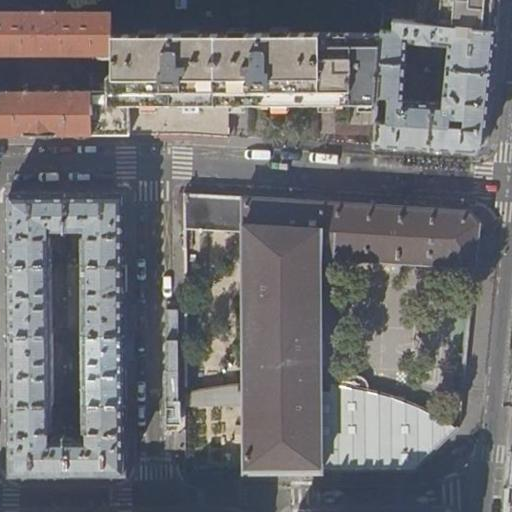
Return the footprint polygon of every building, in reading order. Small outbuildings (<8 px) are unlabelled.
[(111,0),(112,9),(112,58),(112,74),(91,74),(91,89),(91,133),(108,133),(184,134),(229,136),(229,103),(241,103),(252,103),(304,103),(316,103),(332,103),(378,103),(378,97),(380,60),(382,32),(246,33),(245,0),(111,0)] [(499,0),(417,0),(415,21),(496,29),(499,5),(499,0)] [(44,9),(0,9),(0,53),(97,53),(102,58),(112,58),(112,9),(47,9),(47,7),(44,7),(44,9)] [(495,46),(496,29),(394,20),(393,30),(382,29),(382,32),(380,60),(406,63),(408,41),(448,44),(446,67),(493,71),(495,46)] [(404,100),(406,63),(380,60),(378,97),(388,97),(387,120),(377,120),(375,145),(401,146),(430,148),(433,101),(404,100)] [(489,115),(493,71),(446,67),(443,102),(433,101),(430,148),(453,149),(476,150),(487,141),(489,115)] [(26,89),(0,88),(0,133),(30,133),(91,133),(91,89),(29,89),(29,86),(26,86),(26,89)] [(244,388),(244,405),(244,472),(284,472),(323,472),(414,471),(460,427),(431,411),(411,403),(389,395),(355,387),(322,382),(322,372),(321,256),(476,266),(478,235),(480,222),(470,210),(415,207),(279,199),(242,196),(184,192),(184,228),(243,232),(244,388)] [(47,230),(67,230),(67,193),(33,194),(9,194),(9,228),(9,264),(51,263),(51,238),(50,236),(49,235),(47,235),(47,230)] [(67,193),(67,230),(85,230),(85,235),(83,235),(82,237),(82,263),(124,263),(124,228),(124,194),(92,194),(67,193)] [(51,263),(9,264),(9,298),(9,334),(52,334),(51,263)] [(124,302),(124,263),(82,263),(82,333),(125,333),(124,302)] [(125,368),(125,333),(82,333),(82,403),(125,403),(125,368)] [(52,334),(9,334),(10,370),(10,404),(52,403),(52,334)] [(244,405),(244,388),(242,387),(242,381),(221,384),(204,387),(188,390),(188,405),(244,405)] [(52,403),(10,404),(10,439),(10,474),(34,473),(69,473),(68,437),(49,437),(49,432),(51,432),(52,431),(52,403)] [(126,442),(125,403),(82,403),(82,430),(84,432),(86,433),(86,436),(68,437),(69,473),(99,473),(126,473),(126,442)]
